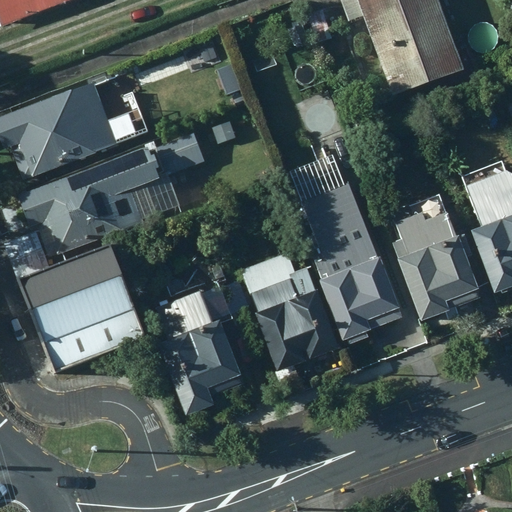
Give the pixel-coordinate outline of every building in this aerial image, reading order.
[(0,0),(0,14),(4,25),(74,0),(0,0)] [(468,70),(443,0),(345,0),(352,20),(367,14),(396,96),(468,70)] [(121,145),(97,83),(0,118),(0,127),(8,149),(14,147),(25,180),(121,145)] [(145,113),(154,133),(181,121),(172,101),(145,113)] [(346,149),(338,128),(311,138),(318,159),(346,149)] [(155,150),(153,146),(22,194),(35,227),(41,225),(53,257),(145,223),(133,189),(206,162),(196,134),(155,150)] [(278,185),(272,166),(257,171),(263,190),(278,185)] [(487,226),(477,230),(501,293),(511,288),(511,169),(511,170),(471,185),(487,226)] [(324,279),(348,340),(406,318),(403,308),(404,307),(385,257),(382,258),(366,216),(354,185),(298,207),(316,252),(326,279),(324,279)] [(281,197),(259,204),(270,243),(293,236),(281,197)] [(408,239),(396,244),(426,322),(456,311),(454,308),(486,296),(471,258),(479,255),(470,233),(462,236),(453,211),(432,219),(428,211),(416,216),(414,212),(399,218),(408,239)] [(57,373),(152,337),(118,243),(52,268),(37,229),(6,241),(57,373)] [(281,372),(344,349),(323,290),(302,297),(295,279),(256,293),(262,312),(260,314),(281,372)] [(174,340),(164,344),(190,416),(220,405),(216,396),(250,384),(226,320),(219,323),(206,289),(162,306),(174,340)]
